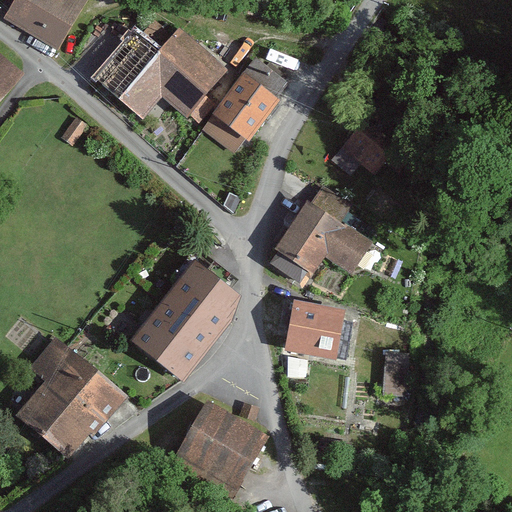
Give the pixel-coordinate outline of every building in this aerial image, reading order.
[(45,0),(22,0),(11,19),(60,48),(77,19),(45,0)] [(140,29),(101,75),(147,115),(164,95),(193,119),(235,70),(188,30),(168,53),(140,29)] [(0,47),(0,105),(28,70),(0,47)] [(247,72),(204,129),(239,155),(282,99),(247,72)] [(361,124),(330,156),(349,174),(362,160),(375,172),(392,154),(361,124)] [(316,200),(277,260),(309,281),(328,253),(360,274),(381,243),(316,200)] [(176,240),(113,315),(180,371),(243,296),(176,240)] [(349,311),(298,302),(290,349),(341,358),(349,311)] [(56,336),(7,394),(72,448),(120,390),(56,336)]
